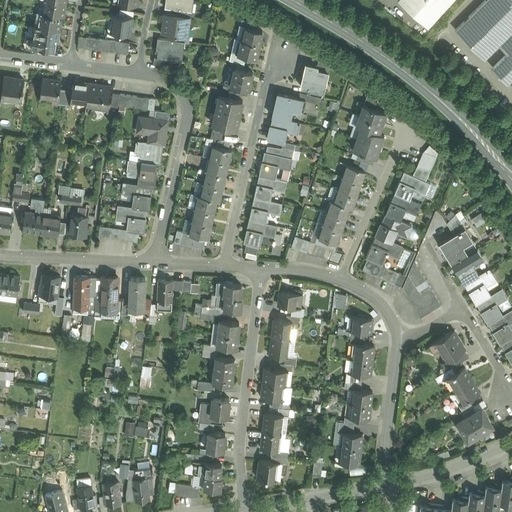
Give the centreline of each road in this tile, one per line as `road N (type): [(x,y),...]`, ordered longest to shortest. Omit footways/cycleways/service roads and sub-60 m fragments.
road 1 (tertiary): [(511,173),(399,68),(292,0)]
road 2 (residential): [(259,268),(238,455),(243,509)]
road 3 (residential): [(151,262),(187,114),(177,89),(140,74)]
road 4 (residential): [(221,266),(267,84),(283,62)]
road 5 (residential): [(345,279),(406,139)]
road 6 (residential): [(151,262),(0,256)]
road 7 (tertiary): [(243,509),(389,485)]
road 8 (residential): [(389,485),(384,447),(396,342)]
road 9 (tertiary): [(389,485),(511,444)]
